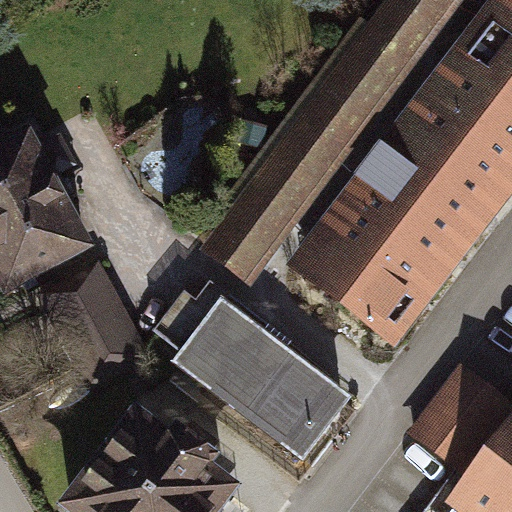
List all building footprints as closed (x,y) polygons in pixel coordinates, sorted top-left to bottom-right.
[(464,0),(396,0),(204,259),(248,292),(464,0)] [(511,197),(511,0),(504,0),(293,278),(393,354),(511,197)] [(0,305),(87,262),(24,136),(0,147),(0,305)] [(142,363),(98,274),(39,303),(83,392),(142,363)] [(342,413),(217,312),(169,371),(294,472),(342,413)] [(455,469),(504,409),(458,373),(413,437),(455,469)] [(218,511),(230,498),(128,415),(48,511),(218,511)] [(511,511),(511,424),(451,502),(463,511),(511,511)]
